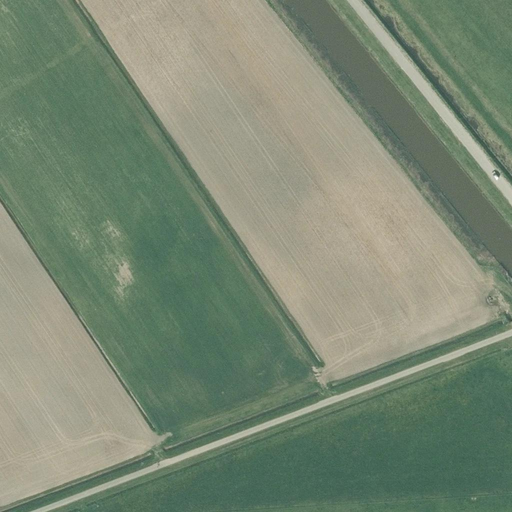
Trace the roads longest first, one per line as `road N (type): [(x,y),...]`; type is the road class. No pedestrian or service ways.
road 1 (unclassified): [(38,511),(511,332)]
road 2 (tertiary): [(511,199),(352,0)]
